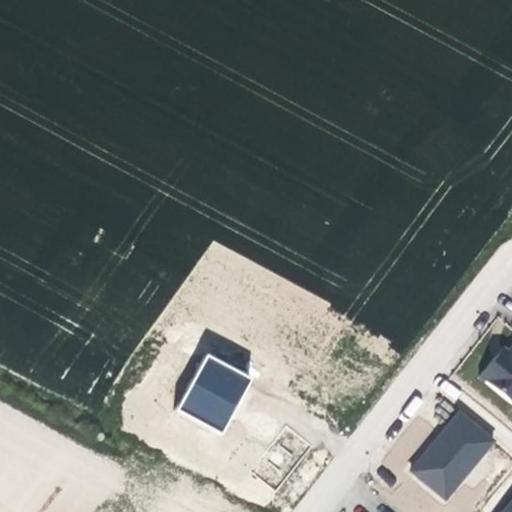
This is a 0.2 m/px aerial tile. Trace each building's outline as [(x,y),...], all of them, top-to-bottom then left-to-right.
[(501,362),(510,351),(503,345),(497,352),(494,356),(501,362)] [(511,347),(510,351),(501,362),(494,356),(481,375),(511,399),(511,347)] [(178,411),(224,432),(251,375),(205,354),(178,411)] [(460,410),(407,470),(444,502),(497,442),(460,410)] [(511,511),(511,497),(498,511),(511,511)]
